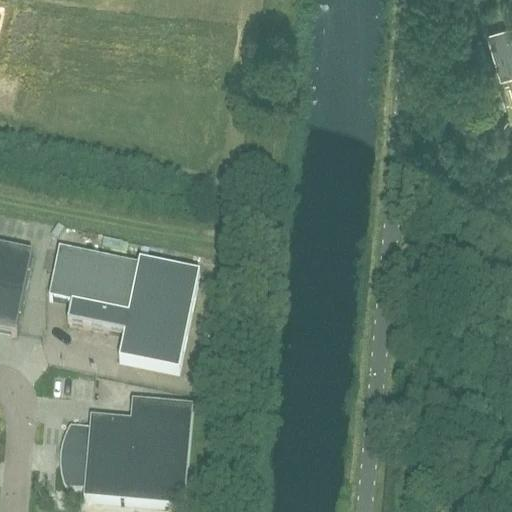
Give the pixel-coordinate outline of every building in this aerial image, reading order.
[(511,75),(511,27),(487,35),(500,79),(511,75)] [(0,334),(15,337),(32,257),(0,250),(0,334)] [(138,269),(59,253),(49,302),(71,307),(67,327),(124,338),(119,363),(178,375),(200,270),(141,257),(138,269)] [(110,372),(109,395),(129,396),(129,372),(110,372)] [(184,511),(193,410),(132,405),(130,425),(90,421),(89,431),(70,430),(68,434),(64,441),(62,450),(60,456),(60,463),(60,470),(61,480),(63,487),(65,491),(84,493),(83,503),(184,511)]
